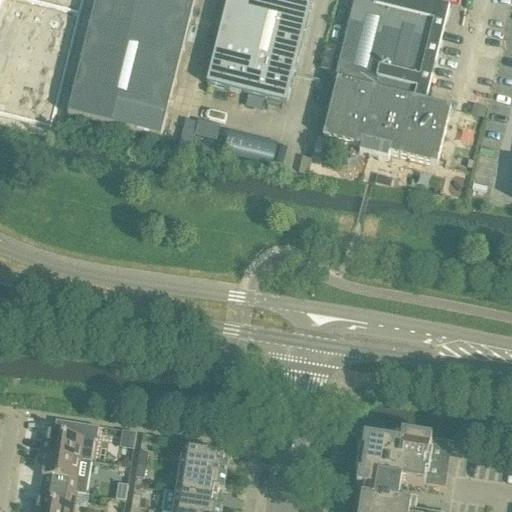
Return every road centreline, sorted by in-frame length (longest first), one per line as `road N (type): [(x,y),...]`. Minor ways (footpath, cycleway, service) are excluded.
road 1 (tertiary): [(309,320),(107,293),(0,259)]
road 2 (tertiary): [(511,352),(309,320)]
road 3 (unknown): [(325,0),(296,125),(274,130),(224,120)]
road 4 (tertiary): [(281,511),(309,320)]
